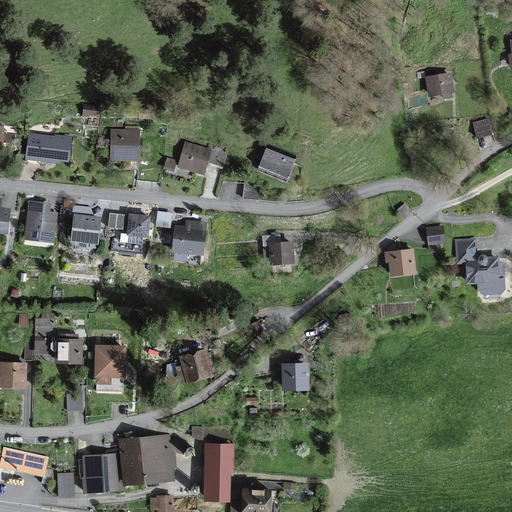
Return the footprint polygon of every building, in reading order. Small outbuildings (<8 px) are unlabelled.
[(449,75),(428,78),(431,94),(442,92),(443,97),(444,98),(451,97),(452,96),(449,75)] [(100,107),(85,106),(84,116),(88,116),(89,114),(99,116),(100,107)] [(139,118),(154,118),(154,109),(136,108),(136,113),(139,113),(139,118)] [(477,138),(492,134),(488,119),(473,123),(477,138)] [(0,148),(1,149),(2,140),(10,141),(10,138),(15,139),(16,133),(3,133),(3,126),(0,125),(0,148)] [(127,160),(138,160),(139,131),(112,131),(112,155),(127,155),(127,160)] [(71,139),(30,134),(27,161),(40,162),(41,158),(53,159),(53,158),(68,160),(71,139)] [(210,150),(185,143),(179,166),(196,170),(196,172),(204,174),(207,162),(223,166),(227,153),(211,148),(210,150)] [(288,179),(296,156),(267,145),(264,152),(257,149),(255,154),(262,157),(258,169),(274,176),(275,173),(288,179)] [(167,158),(164,167),(174,169),(176,161),(167,158)] [(244,183),(243,200),(258,201),(259,184),(244,183)] [(52,241),(56,205),(31,202),(27,238),(52,241)] [(397,210),(401,214),(408,208),(404,204),(397,210)] [(90,208),(74,206),(73,216),(76,217),(73,239),(96,242),(98,219),(89,218),(90,208)] [(0,231),(6,232),(9,212),(0,211),(0,231)] [(173,214),(158,213),(157,228),(171,230),(173,214)] [(147,236),(149,217),(130,215),(128,234),(121,233),(120,242),(142,244),(143,236),(147,236)] [(200,265),(204,223),(188,221),(188,229),(176,228),(173,262),(200,265)] [(428,229),(430,243),(444,242),(442,227),(428,229)] [(271,244),(272,264),(292,263),(291,243),(280,243),(280,236),(263,237),(263,245),(271,244)] [(498,279),(497,259),(487,259),(485,257),(483,256),(480,257),(479,260),(475,260),(474,240),(457,241),(458,262),(466,261),(468,282),(479,281),(479,289),(484,293),(500,292),(504,288),(504,279),(498,279)] [(323,266),(328,271),(347,255),(342,249),(323,266)] [(392,274),(414,272),(412,250),(385,253),(386,262),(391,261),(392,274)] [(338,316),(339,322),(352,319),(350,312),(338,316)] [(298,340),(310,353),(333,331),(321,319),(298,340)] [(259,321),(244,327),(248,335),(262,328),(259,321)] [(36,351),(58,351),(57,361),(80,361),(80,341),(73,341),(73,335),(63,335),(63,338),(36,337),(36,351)] [(356,337),(347,337),(347,345),(357,344),(356,337)] [(124,348),(98,347),(96,391),(123,391),(124,348)] [(181,382),(210,374),(204,352),(175,360),(181,382)] [(0,363),(0,374),(1,375),(1,385),(24,386),(25,364),(0,363)] [(306,373),(305,365),(285,365),(286,388),(306,387),(306,385),(310,385),(310,373),(306,373)] [(82,391),(66,392),(67,410),(83,409),(82,391)] [(192,436),(198,439),(233,439),(233,427),(192,426),(192,436)] [(125,483),(173,478),(169,446),(184,452),(188,442),(169,436),(121,440),(125,483)] [(206,498),(229,498),(230,471),(232,471),(233,446),(220,445),(208,445),(206,498)] [(188,447),(186,449),(186,452),(189,454),(192,454),(194,451),(194,448),(191,446),(188,447)] [(4,447),(0,463),(29,469),(32,454),(4,447)] [(45,468),(47,457),(32,454),(29,469),(44,473),(45,468)] [(121,474),(120,456),(79,459),(80,473),(83,476),(85,492),(124,489),(123,473),(121,474)] [(45,468),(44,473),(41,482),(50,484),(53,470),(45,468)] [(73,495),(72,473),(57,474),(58,496),(73,495)] [(232,479),(231,497),(243,497),(244,490),(245,487),(250,487),(251,480),(232,479)] [(191,488),(191,491),(194,494),(197,493),(199,491),(199,487),(196,485),(193,485),(191,488)] [(230,511),(269,511),(270,498),(276,498),(276,491),(244,490),(243,497),(231,497),(230,511)] [(173,511),(172,497),(151,498),(152,506),(159,506),(159,511),(173,511)] [(322,511),(323,504),(274,503),(273,511),(322,511)]
